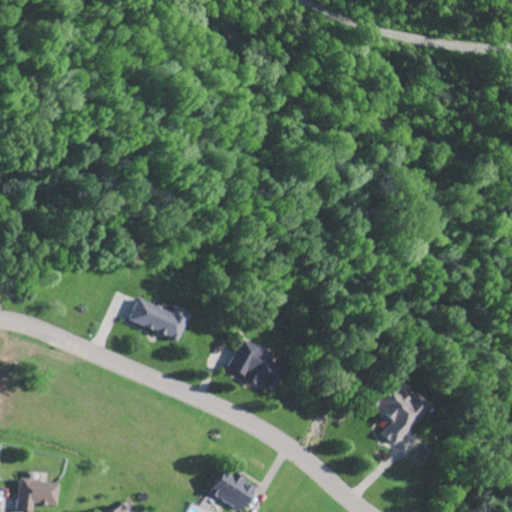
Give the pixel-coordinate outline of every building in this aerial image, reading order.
[(183,315),(165,308),(163,312),(132,300),(123,322),(172,342),(183,315)] [(264,354),(233,342),(222,371),(238,377),(268,389),(276,368),(260,362),(264,354)] [(422,406),(407,393),(401,400),(393,393),(399,387),(386,377),(362,405),(384,424),(374,436),(388,447),(422,406)] [(238,511),(251,487),(217,470),(198,507),(207,511),(214,500),(238,511)] [(55,483),(16,482),(14,511),(30,511),(31,507),(54,508),(55,483)]
